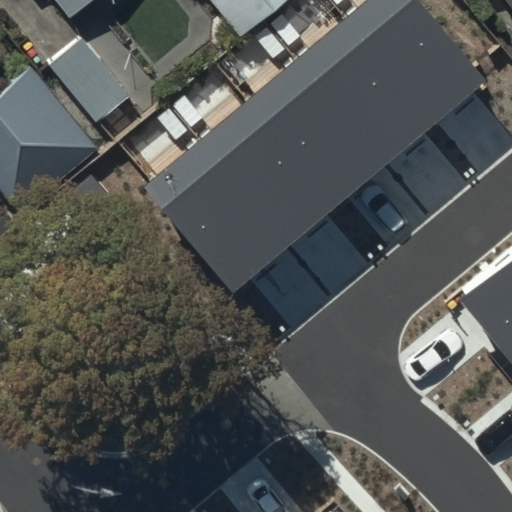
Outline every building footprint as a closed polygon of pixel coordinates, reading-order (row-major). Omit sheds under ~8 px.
[(57,0),(65,9),(76,0),(57,0)] [(413,0),(375,0),(147,187),(230,288),(481,82),(413,0)] [(273,0),(215,0),(241,29),(273,0)] [(75,31),(45,56),(96,116),(126,91),(75,31)] [(27,58),(0,80),(0,188),(2,190),(82,123),(27,58)] [(511,241),(456,289),(511,356),(511,241)]
